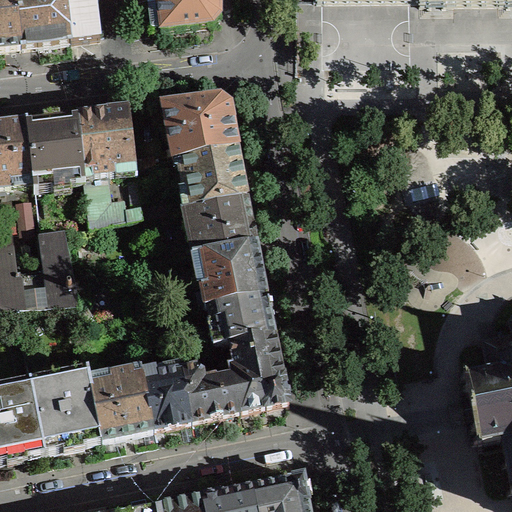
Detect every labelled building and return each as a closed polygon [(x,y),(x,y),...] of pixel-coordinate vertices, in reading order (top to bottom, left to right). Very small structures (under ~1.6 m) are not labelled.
[(0,0),(0,54),(22,52),(15,0),(0,0)] [(15,0),(22,52),(38,50),(38,51),(40,50),(55,48),(71,46),(75,46),(100,43),(94,0),(15,0)] [(220,2),(219,0),(147,0),(149,15),(151,33),(160,32),(161,35),(213,29),(220,21),(220,12),(220,2)] [(511,0),(318,0),(318,7),(421,6),(421,10),(429,10),(429,12),(432,12),(432,10),(443,10),(443,12),(446,12),(446,10),(454,10),(500,10),(508,10),(508,12),(511,12),(511,10),(511,9),(511,0)] [(204,106),(163,111),(173,165),(182,163),(238,152),(232,126),(233,126),(231,118),(230,111),(229,110),(220,103),(204,105),(204,106)] [(85,120),(76,121),(84,187),(90,232),(127,224),(126,213),(125,205),(109,207),(107,180),(115,179),(116,179),(115,172),(135,170),(129,115),(127,115),(127,114),(108,116),(108,117),(85,120)] [(84,187),(76,121),(60,123),(59,118),(43,120),(44,125),(36,126),(27,127),(33,182),(34,191),(35,195),(53,193),(54,193),(53,186),(68,184),(69,189),(70,189),(83,187),(84,187)] [(33,182),(27,127),(0,130),(0,193),(13,191),(12,185),(33,182)] [(246,201),(247,200),(240,162),(238,152),(182,163),(184,170),(175,172),(179,195),(188,193),(192,211),(246,201)] [(253,229),(252,229),(248,210),(246,201),(192,211),(199,243),(189,245),(192,260),(201,258),(256,247),(255,246),(256,246),(253,229)] [(72,284),(63,237),(40,240),(45,274),(15,277),(8,217),(0,218),(0,313),(15,312),(74,310),(78,310),(72,284)] [(259,259),(258,260),(256,247),(201,258),(207,289),(201,291),(205,311),(208,310),(266,299),(264,287),(264,286),(259,261),(259,259)] [(229,347),(274,338),(270,314),(271,314),(270,309),(268,299),(267,299),(266,299),(208,310),(208,312),(210,325),(211,325),(216,324),(221,349),(229,347)] [(511,319),(510,323),(506,322),(505,325),(509,326),(511,339),(500,341),(499,338),(496,338),(497,342),(485,344),(484,340),(481,341),(482,344),(478,345),(479,348),(482,348),(488,374),(468,378),(466,371),(463,372),(464,379),(457,380),(458,384),(465,383),(466,391),(460,392),(460,396),(467,395),(469,403),(462,405),(461,402),(459,403),(463,426),(466,426),(466,423),(473,422),(474,430),(467,432),(468,435),(475,434),(477,442),(470,444),(471,448),(477,446),(479,453),(483,452),(481,446),(502,442),(506,465),(501,466),(502,469),(507,469),(511,492),(507,493),(507,497),(511,495),(511,319)] [(133,324),(138,347),(148,345),(143,322),(133,324)] [(276,342),(275,338),(274,338),(229,347),(229,349),(234,370),(229,371),(231,379),(231,380),(233,380),(240,418),(244,418),(244,417),(264,413),(264,414),(269,413),(269,412),(285,409),(286,410),(288,409),(290,409),(289,404),(287,404),(287,403),(284,385),(285,385),(284,380),(283,380),(281,371),(282,371),(281,367),(280,367),(277,352),(275,342),(276,342)] [(142,376),(141,376),(142,381),(153,435),(163,433),(190,428),(193,428),(192,427),(182,374),(180,367),(179,362),(154,367),(155,373),(142,376)] [(393,367),(382,369),(385,388),(396,386),(393,367)] [(198,372),(198,371),(182,374),(192,427),(201,425),(240,418),(240,419),(240,418),(233,380),(231,380),(217,383),(216,382),(205,384),(204,376),(203,376),(198,372)] [(82,444),(83,449),(102,446),(91,391),(89,384),(87,372),(30,384),(45,457),(52,456),(63,453),(62,448),(82,444)] [(103,445),(111,444),(153,435),(142,381),(134,382),(133,375),(110,380),(111,387),(91,391),(102,446),(103,445)] [(25,455),(27,461),(45,457),(30,384),(0,389),(0,466),(7,465),(6,460),(25,455)] [(304,481),(304,480),(303,480),(278,485),(278,486),(254,491),(257,511),(308,511),(307,505),(308,505),(306,495),(304,481)] [(257,511),(254,491),(219,498),(212,499),(202,501),(202,502),(204,511),(257,511)] [(204,511),(202,502),(170,508),(160,510),(160,511),(204,511)]
